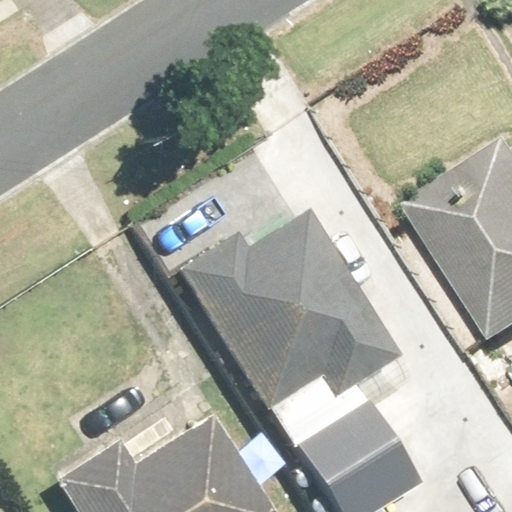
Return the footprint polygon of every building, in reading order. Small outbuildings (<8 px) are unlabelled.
[(511,156),(422,214),(502,339),(511,332),(511,156)] [(254,255),(244,237),(184,272),(275,428),(387,363),(306,224),(254,255)] [(511,357),(501,365),(511,382),(511,357)] [(382,511),(418,489),(363,404),(296,448),(337,511),(382,511)] [(119,441),(52,482),(70,511),(266,511),(209,417),(132,463),(119,441)]
